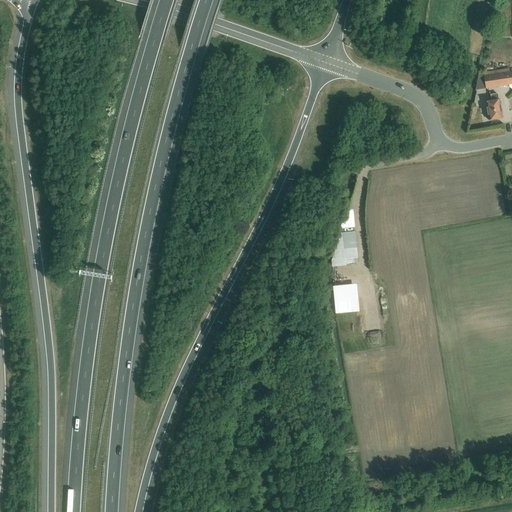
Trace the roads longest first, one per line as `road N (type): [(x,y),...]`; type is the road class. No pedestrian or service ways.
road 1 (motorway): [(111,511),(144,235),(206,0)]
road 2 (motorway): [(166,0),(112,208),(73,511)]
road 3 (motorway): [(29,14),(17,90),(50,358),(51,511)]
road 4 (motorway): [(138,511),(167,411),(278,188),(325,62)]
road 5 (secondary): [(325,62),(153,3)]
road 6 (tertiary): [(439,138),(410,92),(325,62)]
road 7 (unclassified): [(439,138),(421,155),(363,172),(357,225)]
